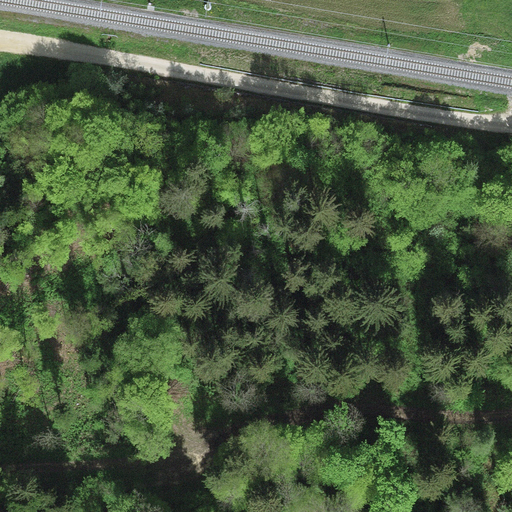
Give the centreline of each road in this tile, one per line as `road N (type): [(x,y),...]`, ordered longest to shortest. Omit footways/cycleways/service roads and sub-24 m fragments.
road 1 (track): [(0,40),(511,124)]
road 2 (track): [(0,466),(106,456),(333,408),(511,409)]
